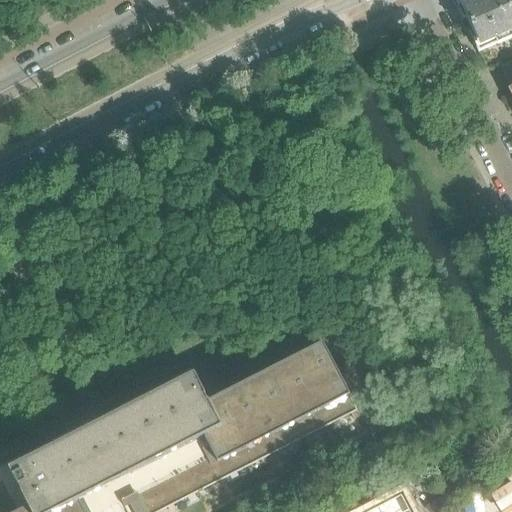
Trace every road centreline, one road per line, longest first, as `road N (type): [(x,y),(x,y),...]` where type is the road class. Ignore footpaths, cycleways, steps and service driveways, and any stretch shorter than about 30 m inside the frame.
road 1 (tertiary): [(0,175),(357,0)]
road 2 (residential): [(511,179),(420,0)]
road 3 (tertiary): [(174,0),(0,87)]
